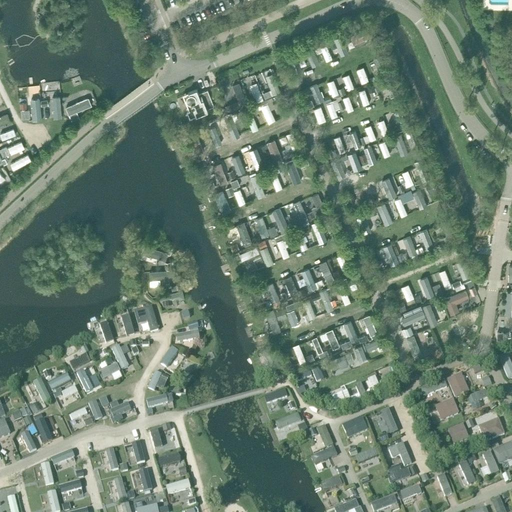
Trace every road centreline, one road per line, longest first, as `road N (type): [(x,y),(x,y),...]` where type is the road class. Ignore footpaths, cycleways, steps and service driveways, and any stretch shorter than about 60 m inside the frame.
road 1 (tertiary): [(0,223),(108,124),(177,74),(358,0)]
road 2 (tertiary): [(511,160),(479,134),(420,19),(393,0)]
